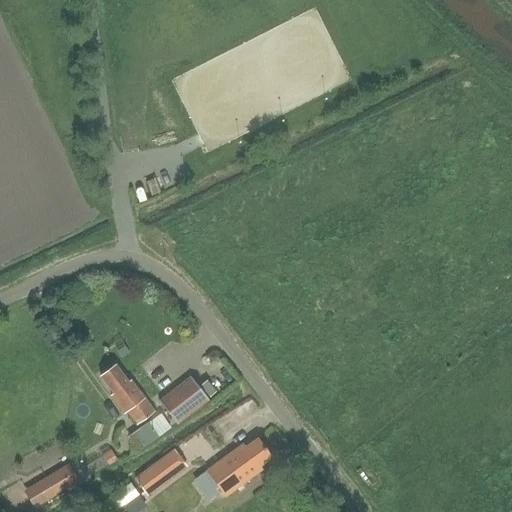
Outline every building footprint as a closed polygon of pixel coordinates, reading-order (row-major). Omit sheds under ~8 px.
[(137,426),(155,413),(131,381),(129,383),(116,366),(101,377),(113,395),(111,396),(125,415),(127,413),(137,426)] [(190,377),(159,401),(179,425),(209,401),(190,377)] [(129,434),(139,451),(174,429),(164,412),(129,434)] [(260,467),(272,459),(258,439),(246,448),(243,445),(207,472),(226,497),(262,470),(260,467)] [(165,458),(136,479),(148,496),(177,475),(165,458)] [(47,479),(55,493),(78,480),(69,465),(47,479)]
